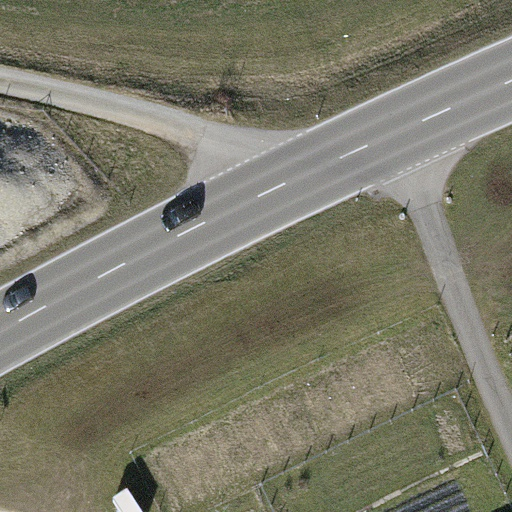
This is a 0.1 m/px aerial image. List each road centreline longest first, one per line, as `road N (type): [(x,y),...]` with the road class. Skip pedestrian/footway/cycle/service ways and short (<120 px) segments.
road 1 (primary): [(0,336),(396,133)]
road 2 (unclassified): [(511,430),(396,133)]
road 3 (track): [(266,193),(195,132),(0,81)]
road 4 (primary): [(396,133),(511,82)]
